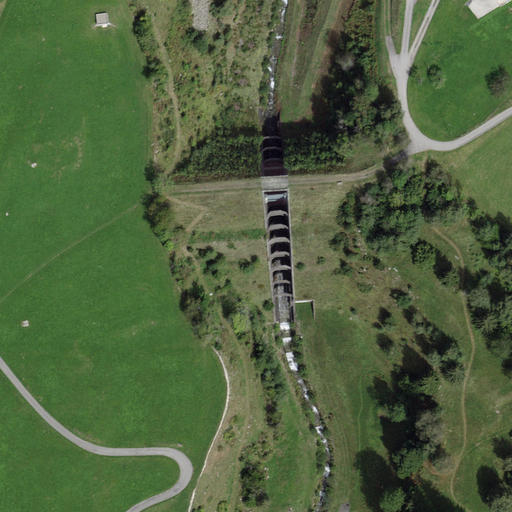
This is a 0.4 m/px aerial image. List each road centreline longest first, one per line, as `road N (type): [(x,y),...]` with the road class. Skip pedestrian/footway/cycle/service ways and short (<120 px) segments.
road 1 (residential): [(133,511),(178,488),(186,470),(181,458),(84,445),(59,429),(0,362)]
road 2 (track): [(511,111),(452,147),(425,146),(412,131),(401,80),(408,0)]
